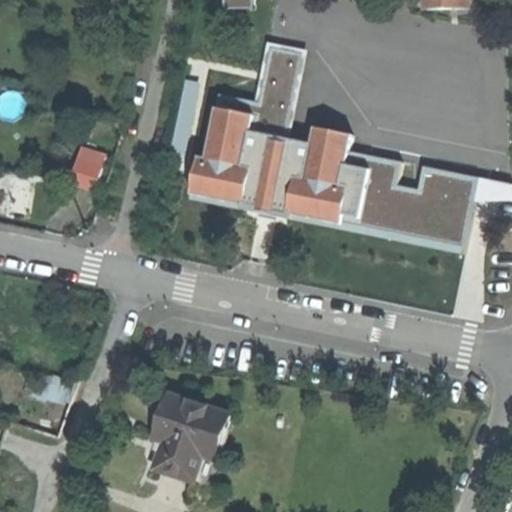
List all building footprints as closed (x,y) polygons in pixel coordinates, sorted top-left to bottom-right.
[(471,9),(471,0),(428,0),(428,9),(471,9)] [(292,213),(335,222),(346,215),(351,188),(344,186),(354,138),(318,130),(328,81),(265,69),(256,117),(220,110),(210,160),(202,159),(196,185),(203,196),(247,205),(247,207),(260,210),(260,213),(277,216),(277,214),(291,217),(292,213)] [(84,147),(80,158),(106,165),(109,155),(84,147)] [(72,184),(98,191),(103,173),(106,165),(80,158),(72,184)] [(184,482),(192,455),(205,459),(219,414),(157,395),(149,420),(143,441),(153,444),(144,470),(184,482)]
